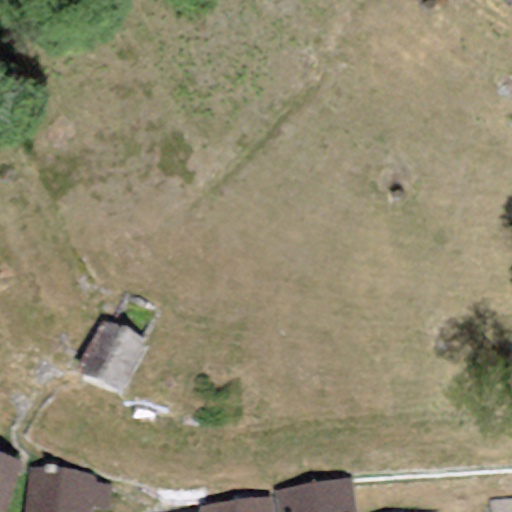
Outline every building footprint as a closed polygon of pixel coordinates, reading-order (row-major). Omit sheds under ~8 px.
[(148,342),(102,319),(76,371),(122,394),(148,342)] [(0,511),(9,511),(24,467),(0,458),(0,511)] [(31,466),(24,511),(90,511),(91,510),(104,511),(106,511),(110,488),(92,485),(94,474),(31,466)] [(354,511),(350,478),(271,490),(274,511),(354,511)] [(269,511),(267,496),(197,505),(197,511),(269,511)]
